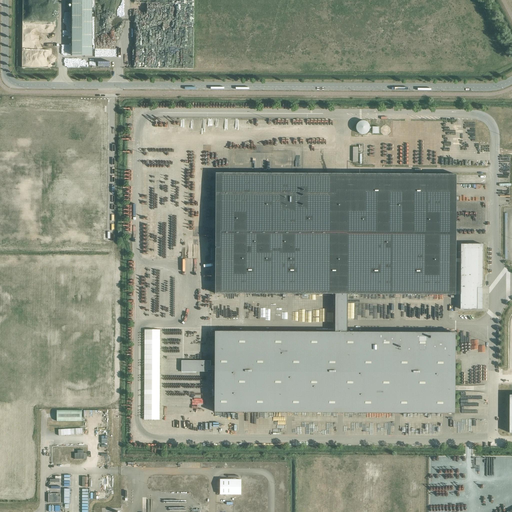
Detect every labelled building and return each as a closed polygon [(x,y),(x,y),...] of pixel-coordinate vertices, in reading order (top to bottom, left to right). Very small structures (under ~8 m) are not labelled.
[(92,0),(72,0),(72,55),(92,55),(92,0)] [(371,127),(363,119),(355,127),(363,135),(371,127)] [(387,126),(386,126),(385,126),(384,126),(383,126),(382,127),(381,128),(381,129),(381,130),(381,131),(381,132),(381,133),(382,133),(382,134),(383,134),(384,135),(385,135),(386,135),(387,135),(388,134),(389,134),(389,133),(390,132),(390,131),(390,130),(390,129),(390,128),(389,128),(389,127),(388,127),(388,126),(387,126)] [(444,164),(456,165),(457,142),(444,142),(444,164)] [(455,295),(455,262),(460,262),(460,309),(477,309),(477,288),(482,288),(482,244),(460,244),(460,258),(455,258),(456,174),(216,173),(215,293),(335,294),(334,332),(215,331),(214,366),(211,366),(211,361),(181,360),(181,372),(207,372),(208,370),(214,370),(214,412),(454,413),(455,332),(347,332),(347,294),(455,295)] [(160,419),(161,329),(145,329),(144,419),(160,419)] [(57,421),(82,421),(82,410),(57,410),(57,421)] [(84,452),(84,449),(78,449),(78,453),(75,453),(75,458),(87,458),(87,452),(84,452)] [(240,479),(220,479),(220,494),(240,495),(240,479)] [(60,494),(48,494),(48,503),(60,503),(60,494)]
